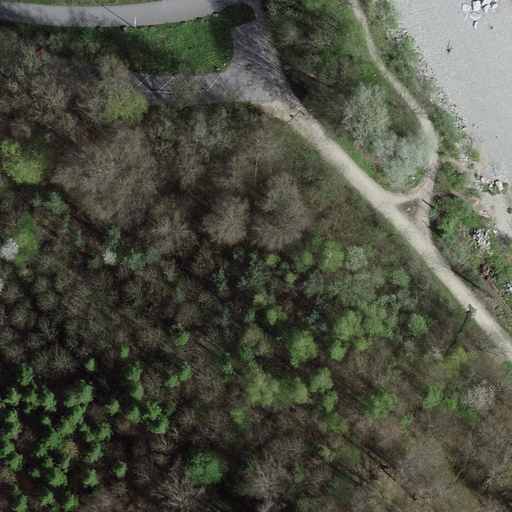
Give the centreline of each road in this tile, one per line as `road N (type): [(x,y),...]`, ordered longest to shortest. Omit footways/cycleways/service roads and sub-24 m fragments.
road 1 (track): [(257,0),(297,116),(405,220)]
road 2 (track): [(405,220),(511,348)]
